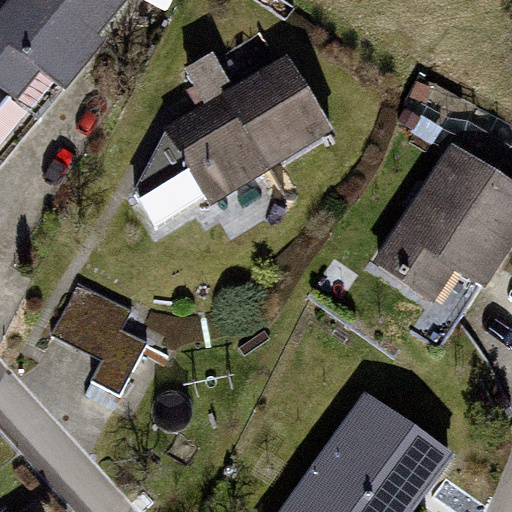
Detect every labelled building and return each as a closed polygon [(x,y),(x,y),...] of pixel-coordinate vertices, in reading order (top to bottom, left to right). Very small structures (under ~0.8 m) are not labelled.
[(163,14),(144,0),(21,0),(0,27),(0,68),(47,105),(70,76),(97,98),(163,14)] [(366,136),(318,55),(259,90),(234,64),(208,79),(225,110),(191,130),(239,210),(366,136)] [(511,287),(511,179),(467,151),(391,268),(485,329),(511,287)] [(152,317),(84,289),(60,346),(109,366),(100,388),(146,408),(171,350),(143,338),(152,317)] [(457,511),(488,462),(387,400),(317,511),(457,511)]
